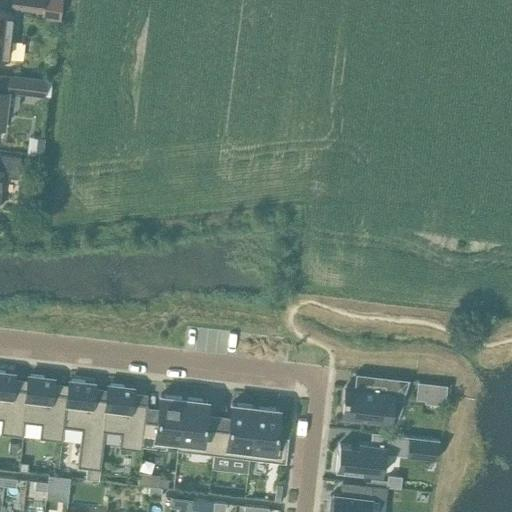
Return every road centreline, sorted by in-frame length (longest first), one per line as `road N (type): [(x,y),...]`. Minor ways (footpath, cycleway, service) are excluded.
road 1 (residential): [(304,511),(320,377),(0,339)]
road 2 (residential): [(218,0),(199,161),(233,178),(336,195)]
road 3 (residential): [(336,195),(511,223)]
